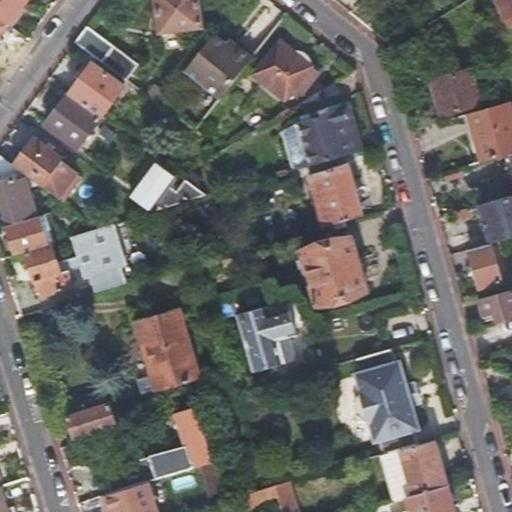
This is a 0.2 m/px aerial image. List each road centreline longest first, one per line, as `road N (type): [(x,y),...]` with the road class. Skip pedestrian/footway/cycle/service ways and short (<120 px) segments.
road 1 (residential): [(498,511),(374,54),(297,0)]
road 2 (residential): [(0,331),(56,511)]
road 3 (residential): [(0,108),(82,0)]
